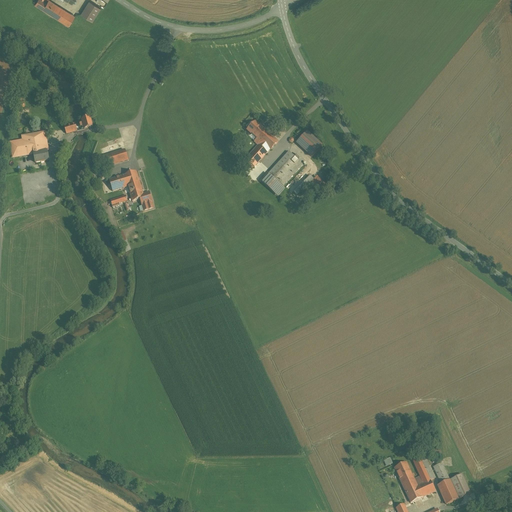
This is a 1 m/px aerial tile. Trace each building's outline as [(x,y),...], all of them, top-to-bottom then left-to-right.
[(41,0),(38,0),(35,5),(68,26),(75,17),(49,0),(47,3),(41,0)] [(89,1),(81,14),(92,21),(100,8),(89,1)] [(90,118),(82,120),(83,123),(80,124),(81,127),(84,127),(84,129),(93,127),(90,118)] [(255,122),(247,131),(251,134),(251,133),(257,139),(254,142),(258,146),(261,142),(270,150),(270,151),(278,142),(255,122)] [(75,124),(65,127),(67,134),(77,131),(75,124)] [(307,132),(297,143),(312,157),(322,146),(307,132)] [(44,133),(23,137),(24,141),(11,143),(13,158),(34,154),(46,152),(45,148),(44,144),(46,144),(46,142),(44,133)] [(270,150),(261,142),(258,146),(244,161),(253,169),(270,150)] [(46,152),(34,154),(36,163),(49,161),(48,151),(46,152)] [(125,151),(103,158),(106,167),(128,160),(125,151)] [(294,158),(288,152),(261,182),(275,195),(305,162),(297,155),(294,158)] [(128,187),(140,183),(136,171),(124,175),(124,176),(109,180),(113,192),(128,187)] [(316,177),(308,186),(315,194),(324,185),(316,177)] [(140,183),(128,187),(132,202),(140,199),(144,198),(143,194),(140,183)] [(149,193),(143,194),(144,198),(140,199),(142,205),(144,211),(153,208),(151,202),(152,202),(149,193)] [(126,196),(111,201),(112,206),(127,201),(126,196)] [(127,241),(122,243),(126,253),(131,251),(127,241)] [(412,460),(420,476),(427,473),(430,481),(434,479),(423,455),(412,460)] [(387,467),(393,464),(391,458),(384,460),(387,467)] [(406,463),(395,468),(403,486),(415,481),(414,480),(406,463)] [(441,463),(433,467),(441,484),(449,480),(441,463)] [(420,477),(414,480),(415,481),(403,486),(411,503),(435,492),(430,481),(427,473),(420,476),(420,477)] [(441,484),(438,486),(446,505),(470,494),(462,475),(449,480),(441,484)]
